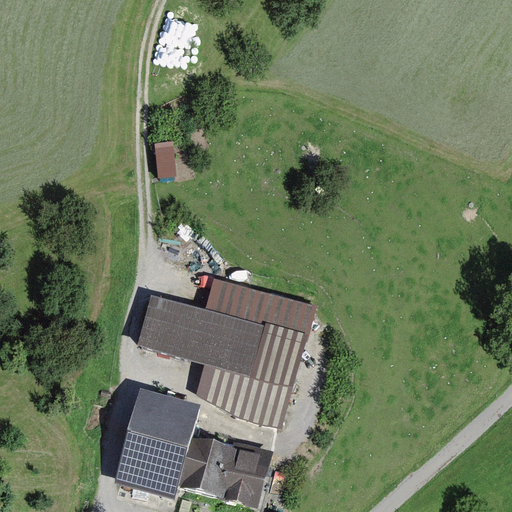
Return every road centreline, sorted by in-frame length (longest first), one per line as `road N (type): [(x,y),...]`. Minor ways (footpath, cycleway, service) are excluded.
road 1 (track): [(97,511),(149,254),(144,53),(161,0)]
road 2 (track): [(511,396),(384,511)]
